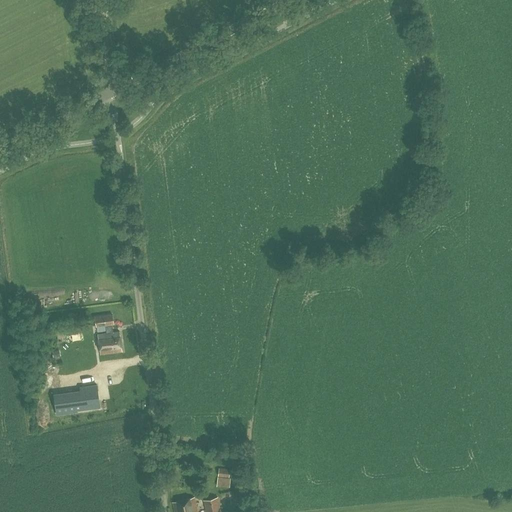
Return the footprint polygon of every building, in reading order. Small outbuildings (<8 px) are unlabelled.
[(98,334),(100,354),(122,351),(120,331),(113,332),(112,324),(114,324),(112,314),(95,316),(97,326),(106,325),(107,333),(98,334)] [(97,385),(81,387),(81,392),(75,393),(78,410),(99,407),(97,385)] [(219,476),(229,477),(230,469),(220,467),(219,476)] [(217,486),(230,487),(231,478),(218,477),(217,486)] [(234,487),(242,488),(243,478),(235,477),(234,487)] [(172,502),(174,511),(198,511),(195,497),(172,502)] [(204,500),(206,511),(221,511),(218,497),(204,500)]
